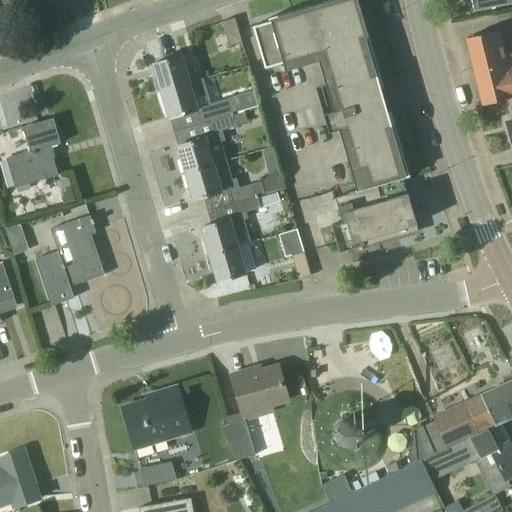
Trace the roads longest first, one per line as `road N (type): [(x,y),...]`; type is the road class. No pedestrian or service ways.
road 1 (residential): [(181,336),(509,282)]
road 2 (unclassified): [(181,336),(92,39)]
road 3 (tertiary): [(509,282),(432,73),(416,0)]
road 4 (residential): [(97,511),(71,374)]
